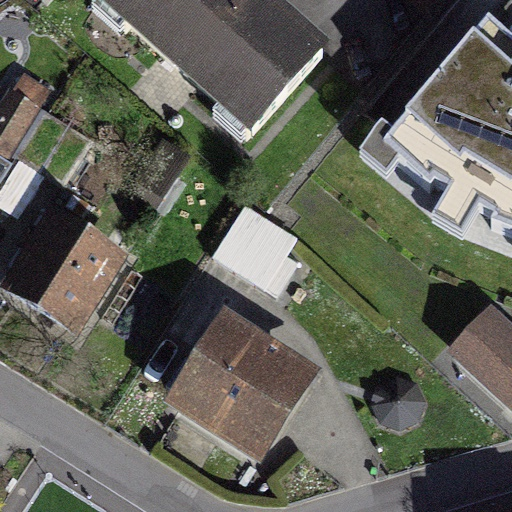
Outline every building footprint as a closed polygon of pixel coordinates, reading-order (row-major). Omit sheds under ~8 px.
[(398,84),(307,0),(131,0),(316,171),(398,84)] [(511,43),(486,29),(360,169),(511,259),(511,43)] [(8,168),(47,102),(18,85),(0,116),(0,196),(14,172),(8,168)] [(86,330),(130,251),(55,210),(33,249),(11,288),(86,330)] [(239,216),(214,276),(279,304),(305,244),(239,216)] [(322,367),(223,305),(163,401),(263,463),(322,367)] [(511,322),(493,305),(448,354),(511,409),(511,322)]
